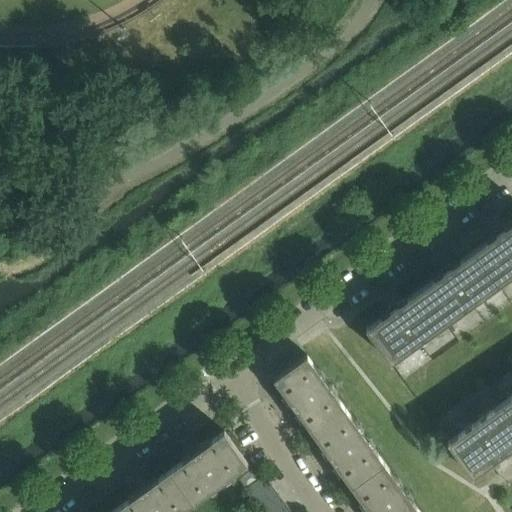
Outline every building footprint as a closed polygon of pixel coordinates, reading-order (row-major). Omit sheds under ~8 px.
[(474,251),(498,284),(511,273),(511,224),(505,229),(504,228),(496,233),(497,235),(474,251)] [(421,289),(445,322),(498,284),(474,251),(452,268),(450,266),(443,271),(444,273),(421,289)] [(445,322),(421,289),(399,306),(397,304),(390,310),(391,311),(368,328),(391,360),(445,322)] [(297,408),(313,431),(346,408),(307,355),(275,378),(291,401),(289,403),(294,410),(297,408)] [(511,396),(503,403),(511,415),(511,396)] [(511,445),(511,415),(503,403),(449,442),(472,474),(496,457),(497,459),(505,453),(503,451),(511,445)] [(346,408),(313,431),(330,454),(327,456),(333,463),(335,461),(352,485),(384,462),(346,408)] [(169,470),(192,502),(247,462),(225,431),(200,448),(199,447),(191,452),(192,454),(169,470)] [(420,511),(384,462),(352,485),(368,508),(366,510),(367,511),(420,511)] [(257,479),(249,465),(239,470),(247,484),(257,479)] [(116,508),(119,511),(178,511),(192,502),(169,470),(146,487),(145,485),(138,490),(139,492),(116,508)] [(244,490),(252,500),(273,486),(266,476),(266,474),(244,490)] [(252,500),(259,510),(280,495),(273,486),(252,500)] [(259,510),(260,511),(276,511),(287,505),(280,495),(259,510)]
